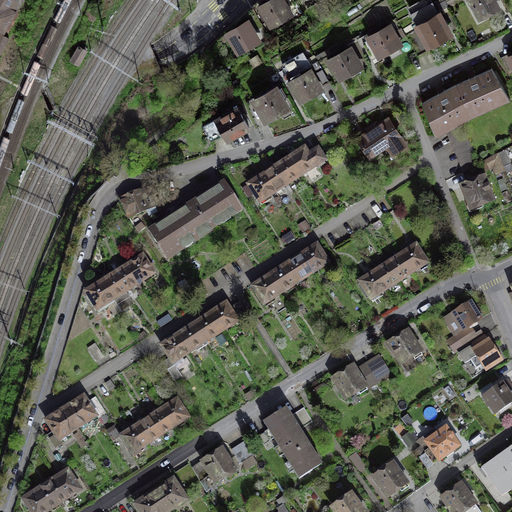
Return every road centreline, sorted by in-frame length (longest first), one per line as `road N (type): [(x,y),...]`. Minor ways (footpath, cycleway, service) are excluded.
road 1 (residential): [(37,410),(107,196),(314,133),(403,93)]
road 2 (residential): [(37,410),(428,154)]
road 3 (residential): [(478,277),(303,376),(93,511)]
road 4 (secondary): [(230,0),(178,46),(0,120)]
road 5 (residential): [(428,154),(478,277)]
road 6 (residential): [(403,93),(511,34)]
